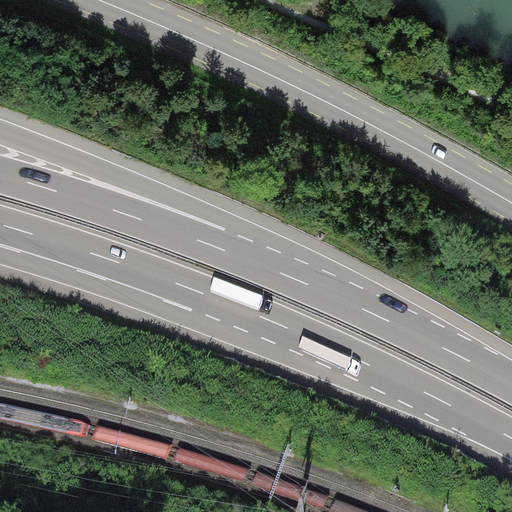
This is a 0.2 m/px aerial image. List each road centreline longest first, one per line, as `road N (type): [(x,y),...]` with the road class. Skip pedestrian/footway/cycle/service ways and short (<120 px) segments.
road 1 (motorway): [(0,224),(261,316),(511,437)]
road 2 (primary): [(100,0),(317,96),(511,202)]
road 3 (motorway): [(511,383),(245,256)]
road 4 (motorway): [(245,256),(157,205),(0,136)]
road 5 (motorway): [(245,256),(0,174)]
